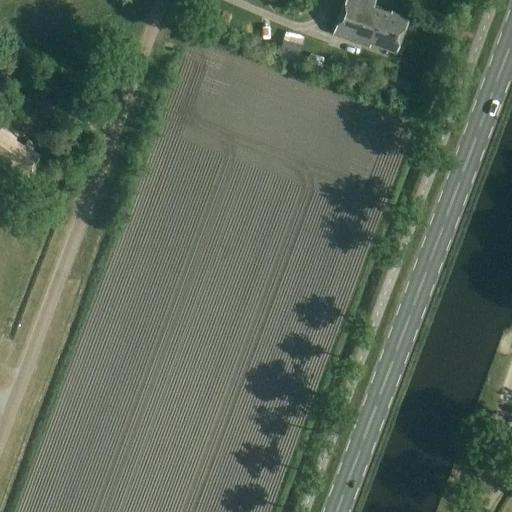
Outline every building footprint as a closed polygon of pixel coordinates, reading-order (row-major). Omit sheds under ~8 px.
[(373,41),(397,50),(410,17),(376,4),(378,0),(377,0),(345,0),(333,34),(370,48),(373,41)] [(285,33),(278,56),(298,61),(304,38),(285,33)] [(32,79),(24,92),(34,98),(32,102),(55,116),(61,106),(56,104),(61,96),(32,79)] [(411,85),(397,81),(395,89),(408,93),(411,85)] [(3,123),(0,128),(0,160),(5,164),(6,162),(10,165),(9,166),(26,177),(27,176),(40,155),(33,150),(36,145),(27,139),(24,144),(15,139),(19,133),(3,123)]
